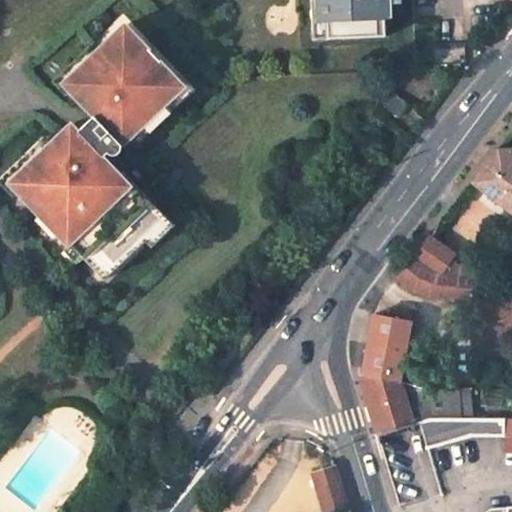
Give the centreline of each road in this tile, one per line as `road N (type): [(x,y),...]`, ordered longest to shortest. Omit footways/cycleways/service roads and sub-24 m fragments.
road 1 (primary): [(307,334),(511,72)]
road 2 (secondary): [(169,511),(307,334)]
road 3 (primary): [(371,511),(340,403),(307,334)]
